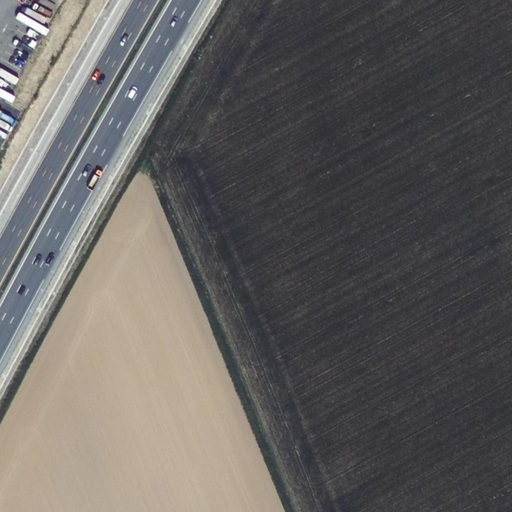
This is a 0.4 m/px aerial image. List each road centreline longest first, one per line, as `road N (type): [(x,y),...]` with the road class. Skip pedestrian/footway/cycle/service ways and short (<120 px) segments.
road 1 (motorway): [(0,331),(185,0)]
road 2 (motorway): [(144,0),(0,258)]
